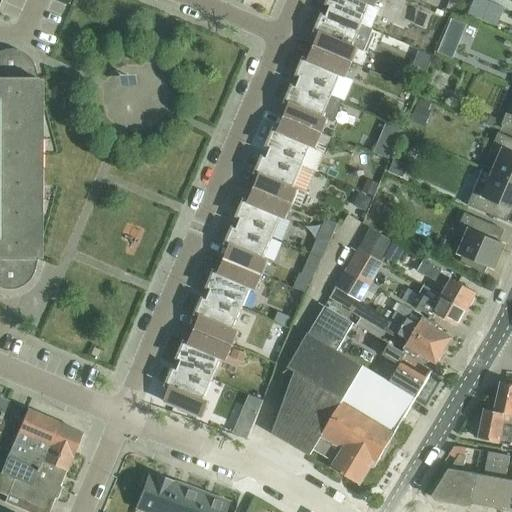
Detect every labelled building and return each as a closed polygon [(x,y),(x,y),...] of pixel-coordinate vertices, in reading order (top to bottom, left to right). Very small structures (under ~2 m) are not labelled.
[(331,7),(329,12),(362,26),(372,30),(380,9),(376,7),(379,0),(328,0),(327,5),(331,7)] [(438,0),(437,5),(447,9),(450,0),(438,0)] [(484,0),(474,0),(468,15),(498,27),(505,9),(484,0)] [(320,34),(314,47),(352,63),(359,49),(353,46),(362,26),(329,12),(327,17),(323,15),(315,32),(320,34)] [(301,78),(299,83),(332,96),(341,76),(346,78),(352,63),(314,47),(309,60),(304,59),(297,76),(301,78)] [(0,288),(2,289),(4,289),(6,290),(10,290),(13,290),(15,289),(19,288),(23,286),(25,285),(26,283),(29,280),(31,279),(32,277),(33,275),(33,273),(36,261),(38,247),(38,93),(37,79),(34,67),(33,65),(32,63),(31,61),(30,60),(28,58),(27,56),(25,55),(23,54),(22,53),(18,51),(16,51),(13,50),(11,50),(7,50),(5,50),(3,51),(0,52),(0,51),(0,288)] [(290,105),(284,118),(323,134),(329,119),(335,122),(343,101),(332,96),(299,83),(297,88),(293,86),(286,103),(290,105)] [(511,103),(511,104),(502,125),(511,129),(511,103)] [(272,149),(270,154),(302,167),(311,147),(316,149),(323,134),(284,118),(279,131),(274,129),(268,145),(267,147),(272,149)] [(501,160),(495,174),(511,181),(511,138),(499,133),(490,155),(501,160)] [(260,176),(255,189),(293,205),(299,190),(293,188),(302,167),(270,154),(267,159),(263,157),(256,174),(260,176)] [(511,181),(495,174),(489,189),(478,184),(468,206),(501,220),(507,208),(511,210),(511,181)] [(242,219),(240,224),(272,238),(281,217),(287,220),(293,205),(255,189),(249,202),(245,200),(237,218),(242,219)] [(456,235),(467,240),(460,255),(463,256),(461,262),(484,274),(488,267),(493,270),(504,244),(493,239),(498,227),(465,213),(456,235)] [(230,247),(225,260),(263,276),(269,261),(264,259),(272,238),(240,224),(238,229),(233,228),(226,245),(230,247)] [(360,250),(381,262),(393,241),(372,229),(360,250)] [(348,269),(372,283),(384,264),(381,262),(360,250),(359,250),(348,269)] [(212,290),(210,295),(243,309),(251,288),(257,291),(263,276),(225,260),(219,273),(215,271),(208,288),(212,290)] [(447,288),(443,296),(469,311),(478,295),(455,281),(441,273),(443,270),(425,260),(418,271),(447,288)] [(337,288),(361,302),(372,283),(348,269),(337,288)] [(293,288),(305,293),(310,282),(297,277),(293,288)] [(337,288),(331,298),(353,311),(352,312),(359,316),(387,333),(389,328),(410,341),(405,349),(417,357),(415,360),(427,367),(431,360),(438,364),(445,351),(392,321),(366,305),(361,302),(337,288)] [(200,318),(195,331),(233,347),(239,332),(234,330),(243,309),(210,295),(208,300),(203,298),(196,316),(200,318)] [(421,296),(415,307),(432,316),(443,323),(445,319),(459,328),(469,311),(443,296),(438,305),(424,297),(421,296)] [(392,321),(445,351),(453,338),(442,332),(445,328),(402,304),(392,321)] [(327,309),(312,335),(339,351),(354,325),(327,309)] [(182,361),(180,366),(213,380),(221,359),(227,361),(233,347),(195,331),(189,344),(185,342),(178,359),(182,361)] [(314,450),(336,462),(336,463),(344,450),(323,437),(364,367),(328,346),(309,334),(289,369),(295,371),(273,434),(311,455),(314,450)] [(390,345),(384,355),(401,365),(390,383),(417,398),(433,371),(427,367),(415,360),(390,345)] [(93,348),(90,355),(97,358),(100,351),(93,348)] [(213,380),(180,366),(178,371),(174,369),(166,387),(171,388),(165,402),(203,418),(210,403),(204,400),(213,380)] [(336,463),(336,462),(333,468),(361,484),(372,467),(374,468),(417,398),(390,383),(364,367),(323,437),(344,450),(336,463)] [(500,389),(496,412),(496,414),(506,415),(504,424),(511,425),(511,384),(507,384),(500,389)] [(146,398),(164,401),(166,389),(147,386),(146,398)] [(254,429),(267,394),(257,391),(244,425),(254,429)] [(0,460),(4,462),(9,453),(19,428),(1,420),(8,404),(0,400),(0,460)] [(27,410),(19,428),(9,453),(4,462),(0,472),(0,492),(7,496),(4,502),(27,511),(48,511),(54,498),(56,499),(60,490),(58,489),(81,434),(27,410)] [(496,414),(496,412),(488,411),(484,413),(479,439),(511,445),(511,444),(511,425),(504,424),(506,415),(496,414)] [(472,502),(491,506),(500,454),(491,453),(486,477),(477,475),(472,503),(472,502)] [(491,506),(509,509),(511,494),(511,481),(507,480),(511,456),(500,454),(491,506)] [(468,507),(472,503),(477,475),(463,472),(466,456),(461,455),(434,496),(436,499),(468,507)] [(142,511),(164,511),(176,482),(149,472),(148,475),(144,474),(139,486),(143,488),(135,509),(142,511)] [(194,511),(202,492),(176,482),(164,511),(194,511)] [(224,511),(228,502),(202,492),(194,511),(224,511)]
